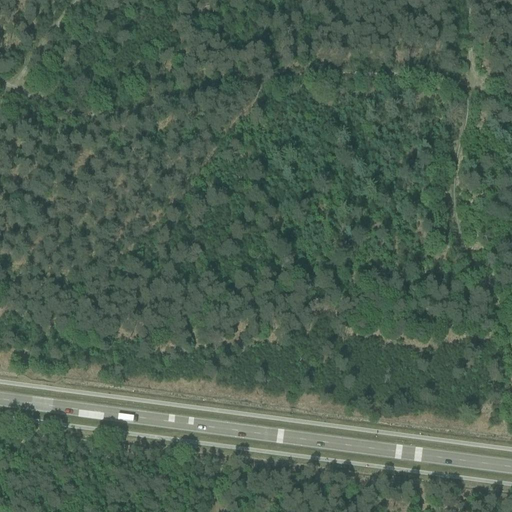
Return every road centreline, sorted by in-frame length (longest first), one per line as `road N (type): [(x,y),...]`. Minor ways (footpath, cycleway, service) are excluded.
road 1 (primary): [(511,470),(0,396)]
road 2 (track): [(511,357),(503,314),(464,255),(451,217),(470,88),(373,74),(266,83)]
road 3 (track): [(266,83),(105,114),(72,114),(42,102)]
